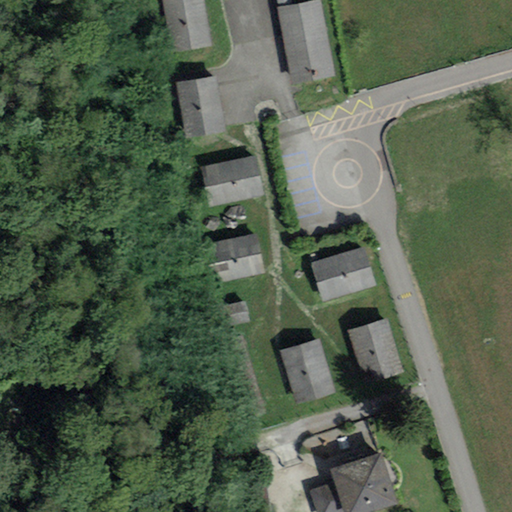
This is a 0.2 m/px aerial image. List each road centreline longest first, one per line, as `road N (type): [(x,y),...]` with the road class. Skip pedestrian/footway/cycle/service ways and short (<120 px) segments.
road 1 (residential): [(476,511),(381,224),(363,131),(396,96),(511,62)]
road 2 (unknown): [(436,383),(278,439)]
